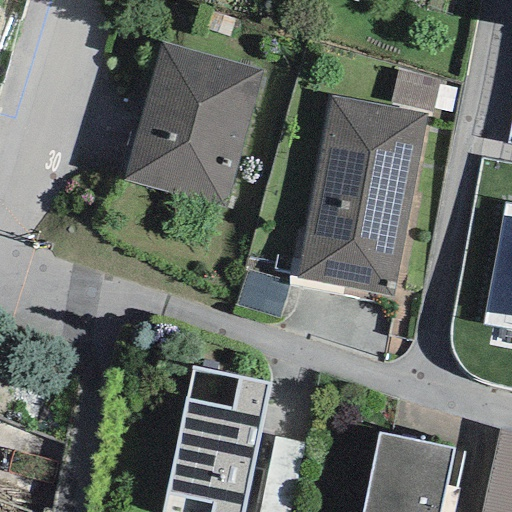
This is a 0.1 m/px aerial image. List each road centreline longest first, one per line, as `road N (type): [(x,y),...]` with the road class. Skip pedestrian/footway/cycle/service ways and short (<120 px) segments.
road 1 (residential): [(79,0),(0,233)]
road 2 (residential): [(117,302),(70,511)]
